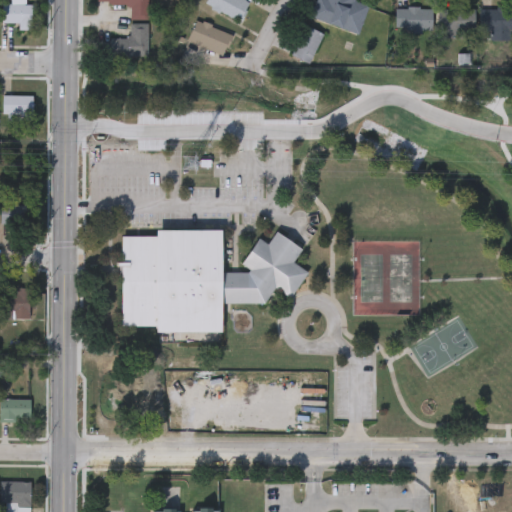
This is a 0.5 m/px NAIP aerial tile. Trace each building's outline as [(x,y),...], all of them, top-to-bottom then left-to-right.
[(147,0),(147,19),(130,19),(130,3),(97,3),(97,0),(147,0)] [(248,0),(242,18),(204,6),(206,0),(248,0)] [(368,0),(358,32),(310,17),(315,0),(368,0)] [(430,6),(430,31),(400,31),(400,6),(430,6)] [(473,6),(473,35),(437,35),(437,6),(473,6)] [(479,7),(510,7),(510,39),(490,39),(490,30),(479,30),(479,7)] [(231,34),(220,54),(186,37),(196,17),(231,34)] [(147,57),(107,57),(107,38),(130,38),(130,22),(147,22),(147,57)] [(289,53),(304,23),(323,33),(307,63),(289,53)] [(32,95),(32,120),(3,120),(3,95),(32,95)] [(2,226),(2,199),(15,199),(15,206),(26,206),(26,226),(2,226)] [(122,238),(122,326),(155,327),(156,336),(222,335),(222,305),(264,305),(273,290),(288,299),(308,275),(294,264),(301,251),(276,234),(269,245),(256,239),(240,265),(249,271),(247,273),(222,273),(221,231),(155,231),(154,238),(122,238)] [(0,313),(0,300),(1,294),(15,296),(16,289),(30,291),(26,317),(0,313)] [(164,425),(164,375),(149,375),(149,372),(126,372),(126,426),(164,425)] [(0,423),(0,400),(30,400),(30,423),(0,423)] [(0,481),(30,481),(30,511),(5,511),(5,506),(0,506),(0,481)]
